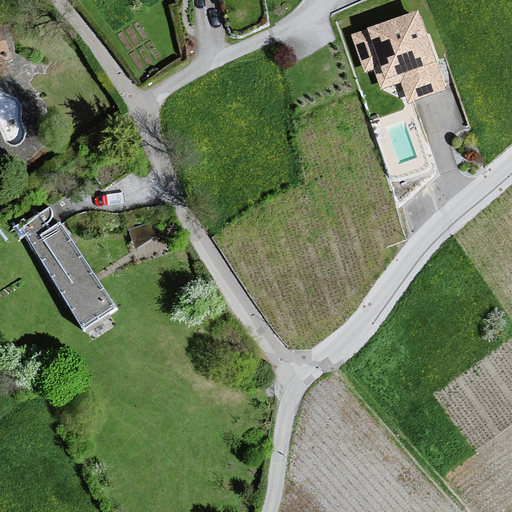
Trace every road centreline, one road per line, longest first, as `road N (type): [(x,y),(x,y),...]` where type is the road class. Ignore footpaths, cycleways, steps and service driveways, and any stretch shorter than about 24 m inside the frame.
road 1 (residential): [(55,0),(143,118),(173,195),(253,326),(300,380)]
road 2 (residential): [(300,380),(356,331),(427,234),(511,164)]
road 3 (residential): [(300,380),(287,407),(268,511)]
